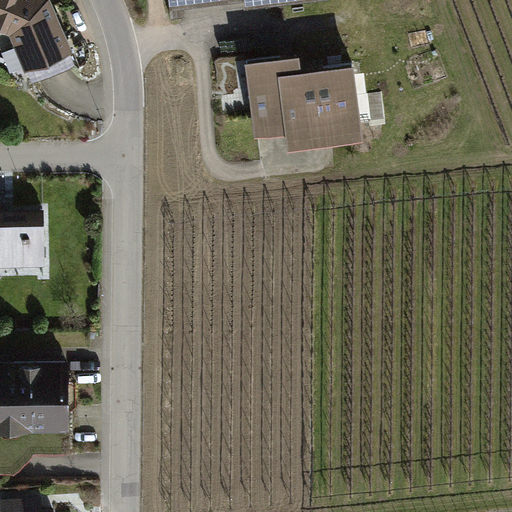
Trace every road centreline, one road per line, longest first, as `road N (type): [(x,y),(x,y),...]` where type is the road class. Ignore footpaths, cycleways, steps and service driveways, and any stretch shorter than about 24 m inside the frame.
road 1 (residential): [(132,154),(131,511)]
road 2 (residential): [(107,0),(123,45),(132,154)]
road 3 (residential): [(132,154),(0,156)]
